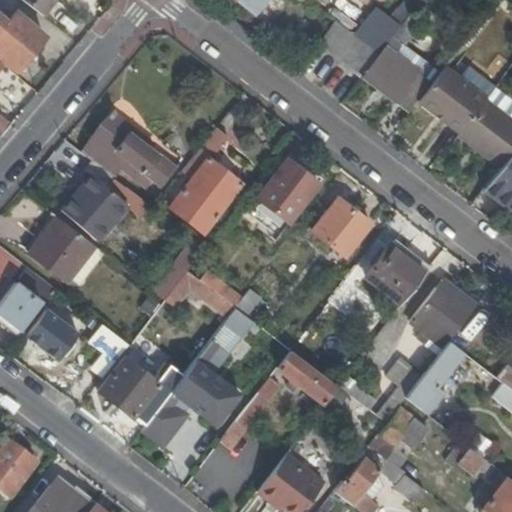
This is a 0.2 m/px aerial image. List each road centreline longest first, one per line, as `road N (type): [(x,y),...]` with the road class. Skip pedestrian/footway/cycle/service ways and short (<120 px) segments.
road 1 (residential): [(511,269),(159,0)]
road 2 (residential): [(0,172),(142,0)]
road 3 (residential): [(0,379),(171,511)]
